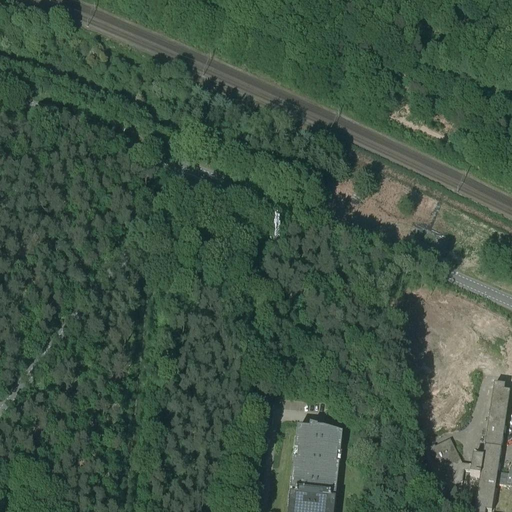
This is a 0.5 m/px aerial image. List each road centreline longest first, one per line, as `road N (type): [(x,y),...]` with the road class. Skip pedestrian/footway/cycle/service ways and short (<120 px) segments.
road 1 (unclassified): [(511,303),(193,169)]
road 2 (unclassified): [(0,411),(193,169)]
road 3 (track): [(187,0),(362,106),(416,128)]
road 4 (track): [(124,511),(147,300)]
road 5 (unclassified): [(0,95),(193,169)]
road 6 (unclassified): [(511,77),(436,57),(421,41),(407,0)]
